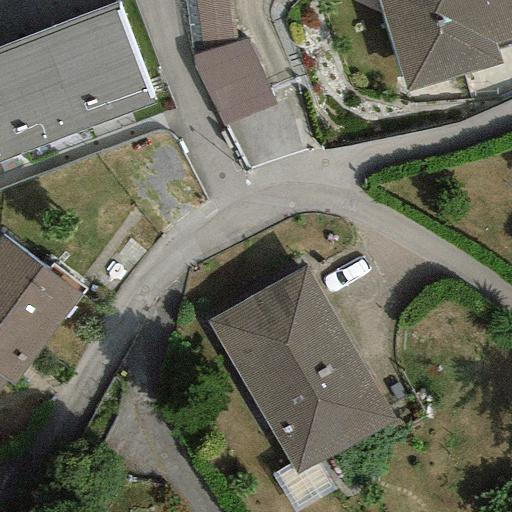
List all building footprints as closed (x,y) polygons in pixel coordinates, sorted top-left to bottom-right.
[(233,41),(227,0),(183,0),(191,58),(233,41)] [(511,0),(377,0),(405,91),(501,63),(495,44),(511,39),(511,0)] [(117,5),(46,31),(84,131),(155,104),(117,5)] [(46,31),(0,48),(0,99),(21,155),(84,131),(46,31)] [(244,36),(233,41),(191,58),(221,129),(274,107),(244,36)] [(0,99),(0,163),(21,155),(0,99)] [(80,295),(0,236),(0,392),(6,384),(12,388),(80,295)] [(305,267),(207,321),(295,477),(392,422),(305,267)]
